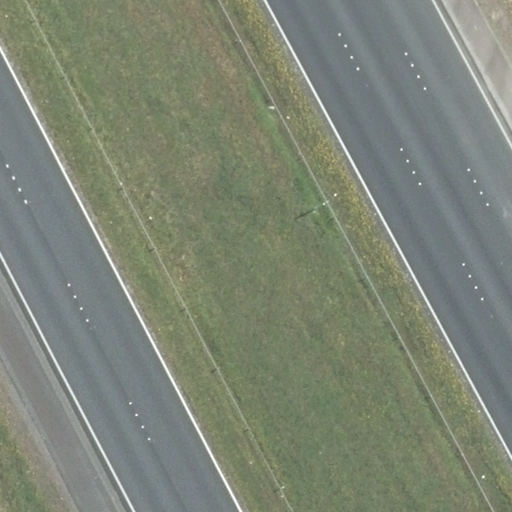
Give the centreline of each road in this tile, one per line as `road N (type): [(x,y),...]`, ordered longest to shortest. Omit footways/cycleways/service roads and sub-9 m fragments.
road 1 (motorway): [(193,511),(0,140)]
road 2 (motorway): [(318,0),(511,361)]
